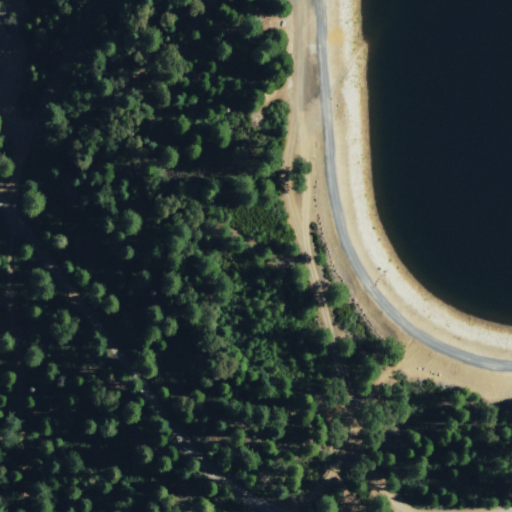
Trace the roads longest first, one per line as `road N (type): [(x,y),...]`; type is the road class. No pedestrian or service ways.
road 1 (residential): [(494,511),(248,503),(166,428),(0,203)]
road 2 (track): [(10,216),(5,296),(20,437)]
